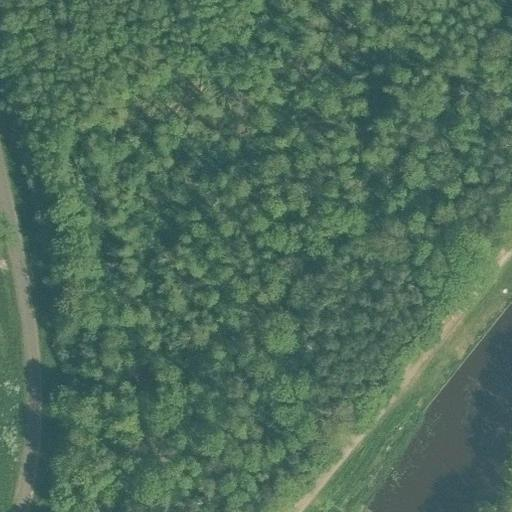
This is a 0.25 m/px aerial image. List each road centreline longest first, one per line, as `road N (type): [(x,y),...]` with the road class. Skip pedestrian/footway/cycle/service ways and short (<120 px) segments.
road 1 (unclassified): [(294,511),(511,241)]
road 2 (unclassified): [(20,511),(32,398),(0,188)]
